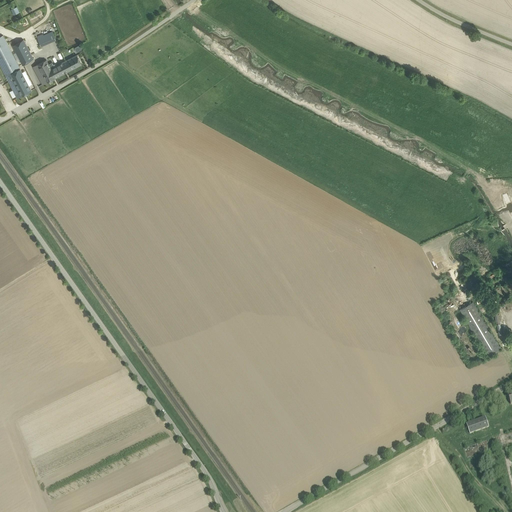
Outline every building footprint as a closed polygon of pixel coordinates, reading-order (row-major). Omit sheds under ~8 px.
[(37,38),(41,46),(56,39),(52,31),(37,38)] [(0,37),(0,63),(18,98),(32,91),(13,55),(3,36),(0,37)] [(33,58),(24,39),(13,45),(22,64),(23,64),(22,62),(25,60),(26,62),(33,58)] [(33,66),(41,80),(43,85),(55,78),(82,64),(77,55),(50,69),(46,60),(33,66)] [(500,269),(496,272),(487,278),(488,280),(497,274),(502,271),(500,269)] [(504,284),(494,289),(499,297),(508,292),(504,284)] [(485,356),(486,358),(501,349),(473,302),(460,309),(487,355),(485,356)] [(497,309),(493,310),(499,335),(502,334),(497,309)] [(466,424),(470,434),(489,427),(485,417),(466,424)]
